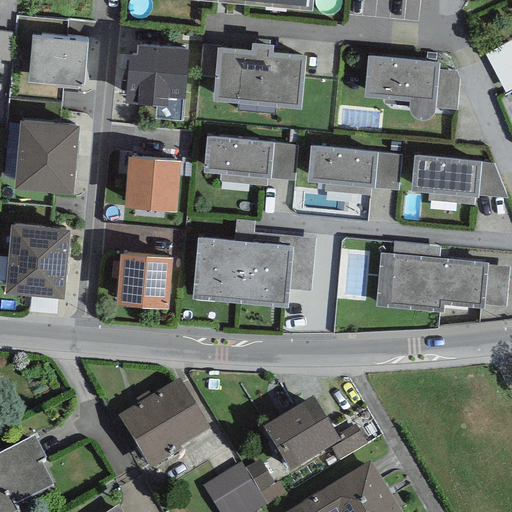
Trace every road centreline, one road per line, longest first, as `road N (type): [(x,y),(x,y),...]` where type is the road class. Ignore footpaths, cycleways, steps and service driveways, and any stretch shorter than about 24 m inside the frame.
road 1 (residential): [(511,338),(247,354),(0,334)]
road 2 (unknown): [(76,340),(108,32)]
road 3 (unknown): [(44,337),(150,507)]
road 4 (unknown): [(335,352),(426,511)]
